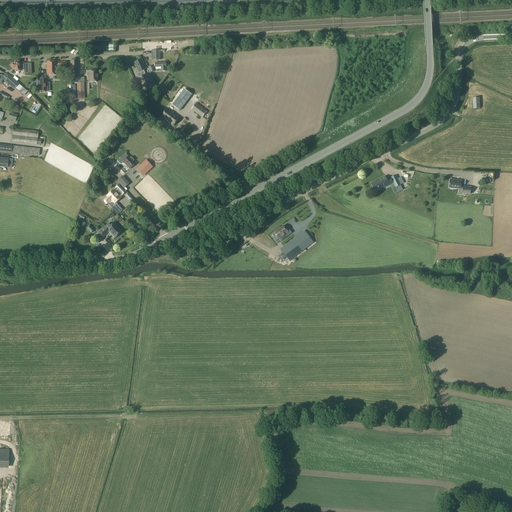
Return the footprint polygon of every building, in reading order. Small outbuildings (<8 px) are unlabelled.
[(138,70),(136,71),(138,77),(146,74),(144,70),(146,69),(141,59),(134,62),(138,70)] [(55,64),(55,62),(47,62),(47,70),(48,75),(53,75),(52,70),(55,70),(55,67),(58,67),(66,66),(66,61),(58,62),(58,63),(55,64)] [(12,64),(11,65),(11,67),(12,68),(15,68),(15,72),(19,72),(19,70),(23,70),(24,74),(28,74),(28,63),(24,63),(23,63),(19,63),(19,62),(14,62),(14,64),(12,64)] [(155,63),(156,67),(161,67),(161,71),(166,71),(166,68),(166,67),(166,62),(155,63)] [(89,82),(97,82),(97,71),(88,71),(89,82)] [(0,78),(2,79),(13,89),(18,84),(9,76),(5,73),(5,74),(3,76),(0,74),(0,78)] [(150,74),(145,76),(149,84),(154,82),(150,74)] [(192,95),(184,89),(181,93),(189,99),(192,95)] [(145,91),(139,94),(141,99),(147,96),(145,91)] [(176,101),(172,105),(180,111),(183,106),(176,101)] [(206,111),(204,110),(196,104),(192,109),(200,114),(203,116),(206,111)] [(161,117),(173,126),(179,118),(167,109),(161,117)] [(7,119),(15,122),(17,115),(9,112),(7,119)] [(179,126),(190,134),(196,125),(185,117),(179,126)] [(13,129),(12,143),(37,146),(38,132),(13,129)] [(23,147),(11,146),(0,145),(0,151),(39,156),(40,149),(23,147)] [(130,158),(129,156),(123,162),(130,169),(136,164),(133,161),(134,160),(131,157),(130,158)] [(0,157),(0,166),(7,167),(8,158),(0,157)] [(146,160),(138,168),(144,175),(152,167),(146,160)] [(392,177),(396,187),(402,184),(397,174),(392,177)] [(129,184),(122,176),(116,181),(119,184),(115,188),(122,196),(126,192),(123,189),(129,184)] [(387,180),(385,177),(371,183),(375,191),(389,184),(390,185),(393,184),(390,178),(387,180)] [(450,188),(451,189),(453,189),(453,188),(461,189),(463,189),(462,193),(471,194),(471,188),(463,187),(461,187),(462,181),(450,180),(449,188),(450,188)] [(114,189),(107,196),(103,199),(108,204),(112,201),(115,204),(122,197),(114,189)] [(122,231),(114,223),(111,226),(108,223),(98,233),(102,238),(109,232),(115,238),(122,231)] [(86,228),(91,234),(95,230),(89,224),(86,228)] [(279,239),(288,232),(283,226),(278,230),(277,230),(274,232),(279,239)] [(314,243),(304,231),(280,249),(289,261),(314,243)] [(268,254),(266,258),(278,265),(280,260),(268,254)] [(9,450),(0,449),(0,464),(8,465),(9,450)]
